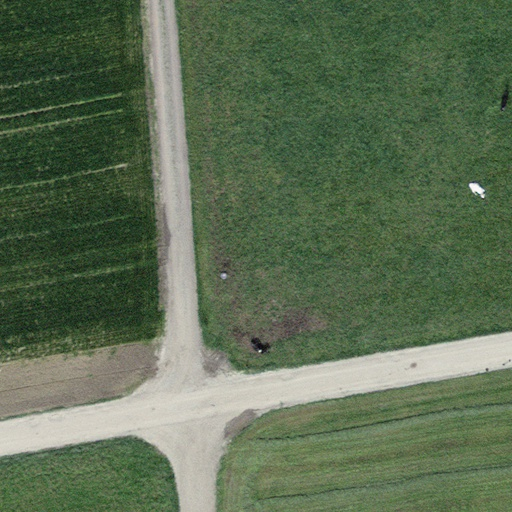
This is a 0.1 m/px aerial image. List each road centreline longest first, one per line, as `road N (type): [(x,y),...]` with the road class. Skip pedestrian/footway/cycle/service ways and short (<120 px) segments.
road 1 (track): [(0,451),(511,358)]
road 2 (track): [(166,0),(205,511)]
